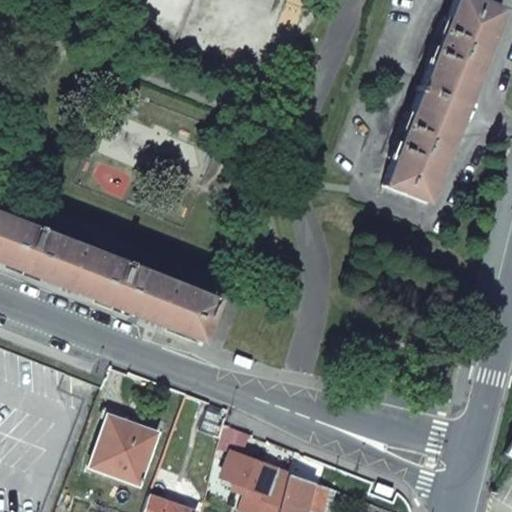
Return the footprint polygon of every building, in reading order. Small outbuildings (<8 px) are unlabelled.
[(500,10),(473,0),(453,0),(418,89),(380,186),(424,203),(463,106),(500,10)] [(35,230),(0,216),(0,263),(19,271),(35,230)] [(125,265),(35,230),(19,271),(64,288),(109,306),(125,265)] [(215,301),(125,265),(109,306),(153,324),(198,342),(215,301)] [(154,435),(106,417),(88,467),(136,484),(154,435)] [(242,433),(222,425),(218,438),(237,445),(242,433)] [(511,437),(502,454),(511,459),(511,437)] [(286,473),(227,454),(218,478),(238,485),(236,493),(272,505),(271,509),(275,511),(286,473)] [(332,491),(286,473),(275,511),(274,511),(301,511),(303,507),(320,511),(325,511),(329,502),(332,491)] [(190,511),(147,497),(141,511),(190,511)]
